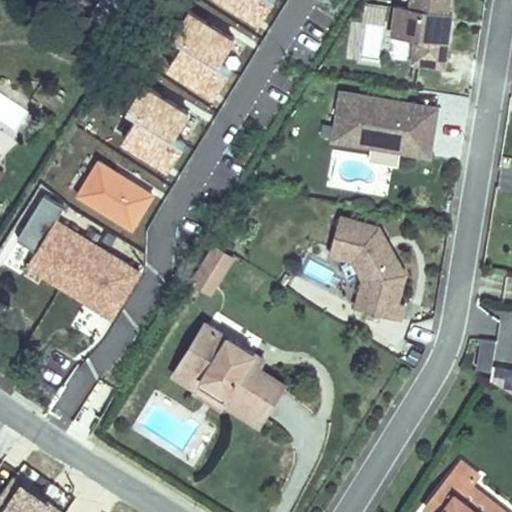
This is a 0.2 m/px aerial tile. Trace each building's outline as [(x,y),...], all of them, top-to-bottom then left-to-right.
[(132,1),(129,0),(84,0),(83,2),(114,25),(132,1)] [(228,0),(262,20),(272,0),(228,0)] [(437,19),(439,9),(439,0),(402,0),(402,3),(387,1),(383,29),(407,33),(404,57),(435,61),(441,19),(437,19)] [(233,35),(180,3),(163,29),(176,38),(164,62),(214,92),(230,64),(220,57),(233,35)] [(190,110),(137,79),(122,102),(133,110),(120,133),(171,163),(186,137),(175,128),(190,110)] [(420,120),(423,103),(326,88),(319,136),(416,151),(419,129),(414,128),(416,119),(420,120)] [(157,190),(96,155),(71,193),(135,228),(157,190)] [(61,211),(40,197),(13,239),(32,251),(23,266),(45,280),(59,259),(87,277),(73,298),(105,319),(138,269),(57,217),(61,211)] [(392,269),(365,222),(326,212),(316,250),(339,256),(350,275),(347,289),(361,293),(357,307),(388,315),(392,298),(385,297),(392,269)] [(201,279),(217,254),(200,243),(178,280),(195,289),(201,279)] [(59,259),(45,280),(73,298),(87,277),(59,259)] [(0,276),(0,289),(5,293),(11,284),(0,276)] [(357,307),(361,293),(347,289),(343,304),(357,307)] [(242,355),(197,326),(164,377),(209,406),(205,413),(246,439),(274,397),(251,381),(232,369),(242,355)] [(260,367),(242,355),(232,369),(251,381),(260,367)] [(209,406),(164,377),(156,390),(201,419),(205,413),(209,406)] [(476,511),(480,507),(459,491),(468,478),(444,461),(413,503),(424,511),(476,511)] [(0,485),(0,511),(58,511),(60,509),(8,474),(0,485)]
